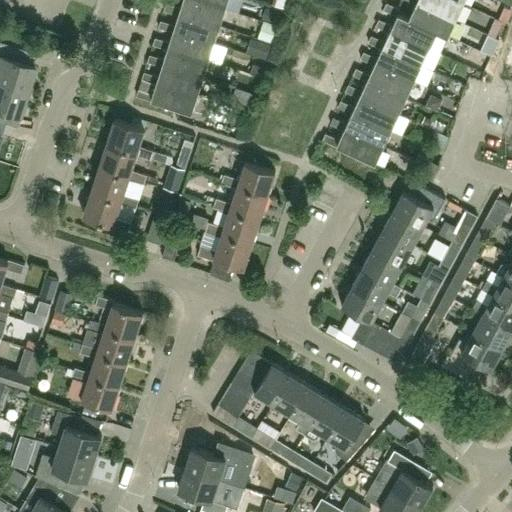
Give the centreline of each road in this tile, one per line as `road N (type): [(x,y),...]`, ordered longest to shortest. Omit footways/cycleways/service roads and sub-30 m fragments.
road 1 (residential): [(502,474),(305,333),(203,288)]
road 2 (residential): [(17,223),(64,87),(90,69),(110,0)]
road 3 (residential): [(127,511),(203,288)]
road 4 (residential): [(203,288),(36,238),(17,223)]
road 5 (residential): [(511,180),(456,163),(481,91)]
